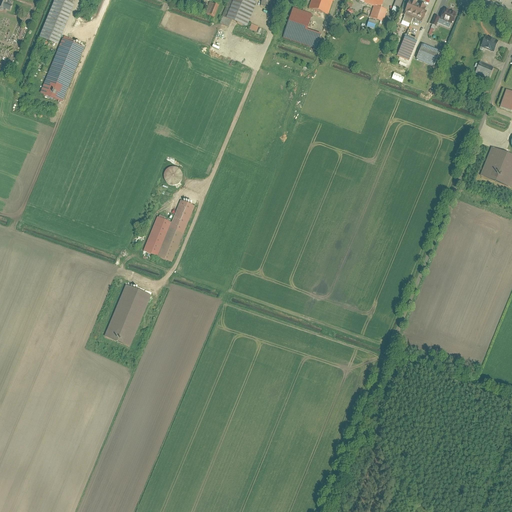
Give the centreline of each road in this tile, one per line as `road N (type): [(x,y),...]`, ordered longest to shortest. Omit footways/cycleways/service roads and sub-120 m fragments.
road 1 (unclassified): [(317,511),(511,37)]
road 2 (track): [(283,0),(172,265),(133,255),(119,263)]
